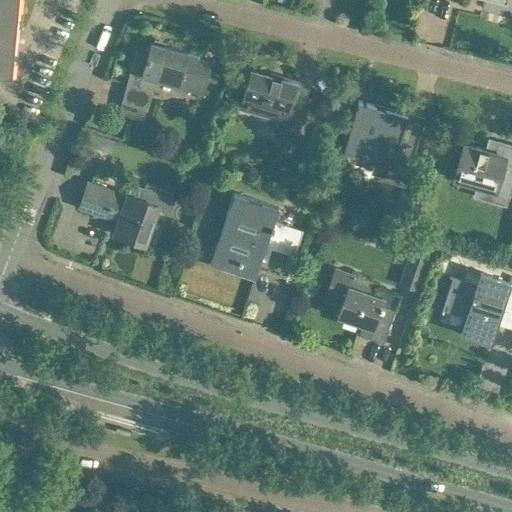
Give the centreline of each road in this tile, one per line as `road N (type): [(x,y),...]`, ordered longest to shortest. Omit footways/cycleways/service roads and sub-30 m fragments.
road 1 (tertiary): [(511,474),(216,389),(0,309)]
road 2 (residential): [(511,433),(8,261)]
road 3 (tertiary): [(0,363),(511,508)]
road 4 (residential): [(511,92),(127,0)]
road 5 (residential): [(19,438),(350,511)]
road 6 (residential): [(8,261),(115,0)]
